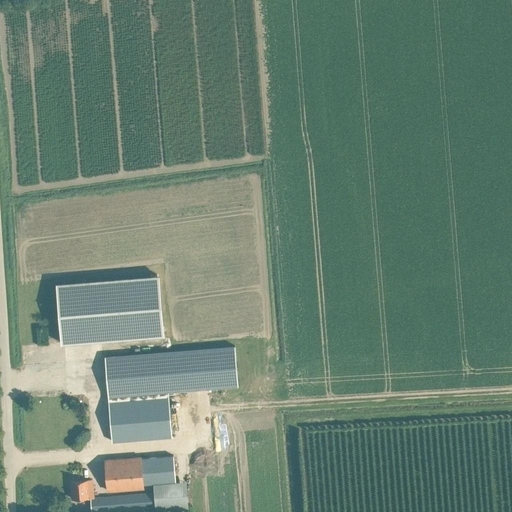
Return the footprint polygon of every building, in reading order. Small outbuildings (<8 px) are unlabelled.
[(61,343),(162,335),(157,274),(56,282),(61,343)] [(235,346),(175,351),(105,357),(112,442),(172,437),(169,392),(238,386),(235,346)] [(82,381),(74,381),(73,394),(81,394),(82,381)] [(259,400),(259,392),(223,393),(223,400),(259,400)] [(176,481),(173,456),(141,459),(141,457),(105,460),(108,491),(144,488),(144,484),(151,483),(152,492),(94,497),(93,480),(71,481),(72,499),(87,498),(87,499),(90,498),(91,511),(99,511),(155,508),(155,509),(188,506),(185,480),(176,481)]
